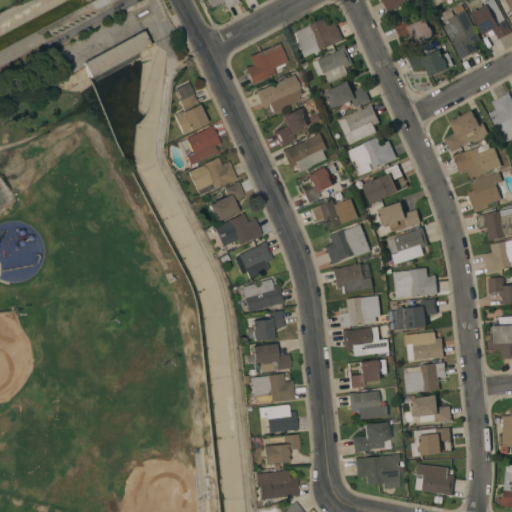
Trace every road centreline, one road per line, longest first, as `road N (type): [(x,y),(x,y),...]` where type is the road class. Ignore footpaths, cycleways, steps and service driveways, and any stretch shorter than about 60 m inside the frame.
road 1 (residential): [(354,0),(460,246),(486,454),(480,511)]
road 2 (residential): [(185,0),(302,254),(343,500)]
